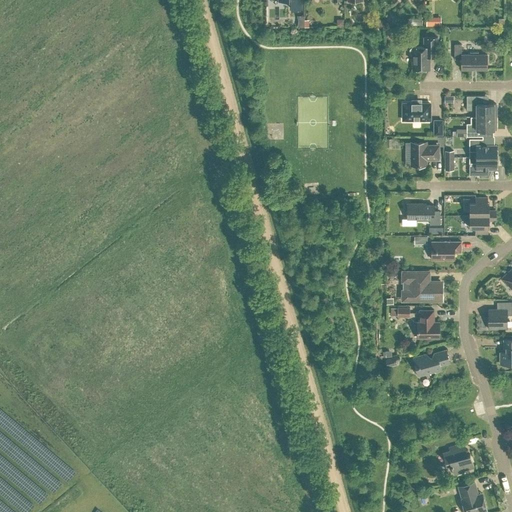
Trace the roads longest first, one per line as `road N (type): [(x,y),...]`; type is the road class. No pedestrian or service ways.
road 1 (track): [(198,0),(342,511)]
road 2 (residential): [(511,508),(498,435),(463,333),(467,275),(511,242)]
